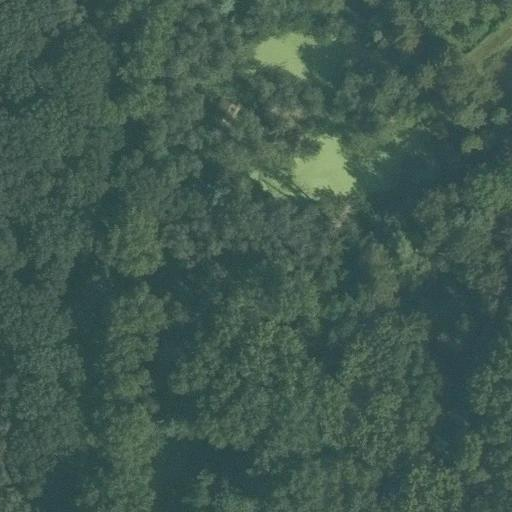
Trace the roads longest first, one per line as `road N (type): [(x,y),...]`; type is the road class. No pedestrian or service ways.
road 1 (track): [(376,511),(61,287),(0,337)]
road 2 (track): [(511,251),(422,0)]
road 3 (track): [(364,503),(511,340)]
